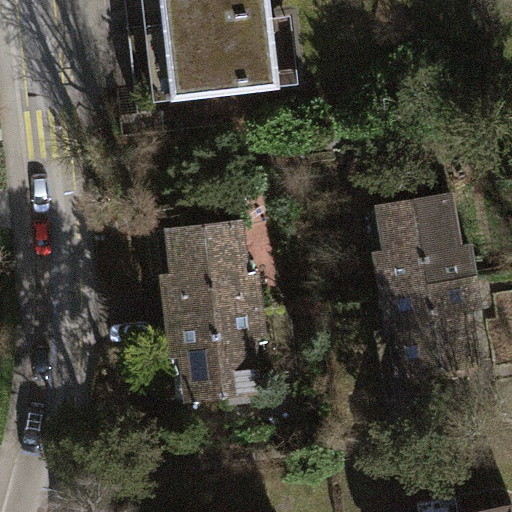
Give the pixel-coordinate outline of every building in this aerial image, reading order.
[(143,0),(154,99),(265,86),(255,0),(143,0)] [(378,252),(384,290),(475,276),(470,246),(458,248),(449,194),(380,205),(388,250),(378,252)] [(163,275),(167,313),(258,303),(255,273),(243,275),(237,221),(168,228),(173,274),(163,275)] [(475,276),(384,290),(390,329),(402,327),(408,372),(477,361),(469,307),(479,305),(475,276)] [(258,303),(167,313),(171,352),(183,351),(187,396),(256,389),(251,335),(261,333),(258,303)]
